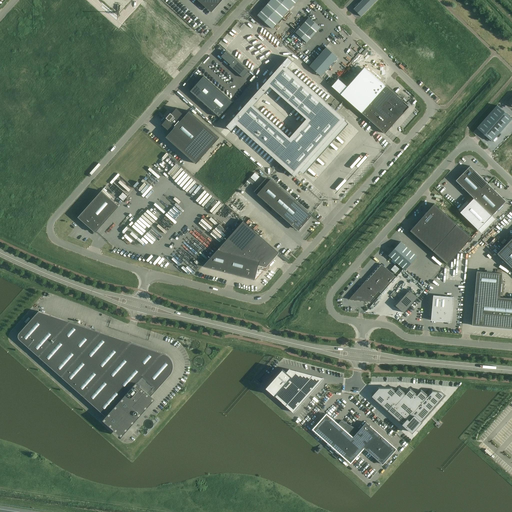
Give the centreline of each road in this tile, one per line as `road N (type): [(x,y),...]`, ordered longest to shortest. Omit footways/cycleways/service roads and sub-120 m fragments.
road 1 (residential): [(325,0),(426,98),(430,111),(264,298),(146,273)]
road 2 (unclassified): [(248,0),(49,224),(54,240),(146,273)]
road 3 (unclassified): [(354,266),(463,144),(511,182)]
road 4 (unknown): [(397,149),(281,52)]
road 5 (unclassified): [(511,348),(416,341),(365,323)]
road 6 (secondary): [(311,348),(191,319)]
